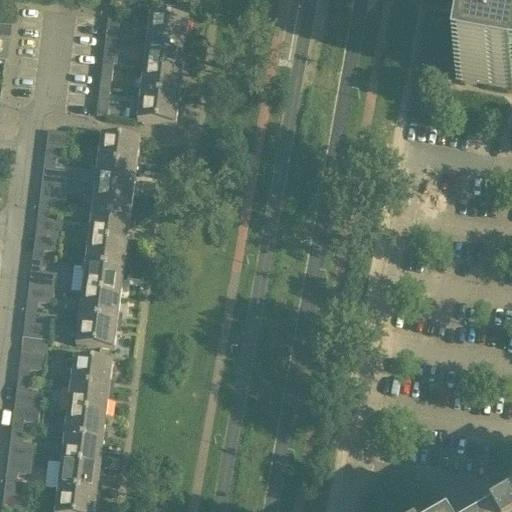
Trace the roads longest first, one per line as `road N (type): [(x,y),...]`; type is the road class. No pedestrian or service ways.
road 1 (tertiary): [(311,0),(219,511)]
road 2 (tertiary): [(270,511),(360,0)]
road 3 (residential): [(26,152),(46,104),(55,15)]
road 4 (residential): [(0,362),(17,227)]
